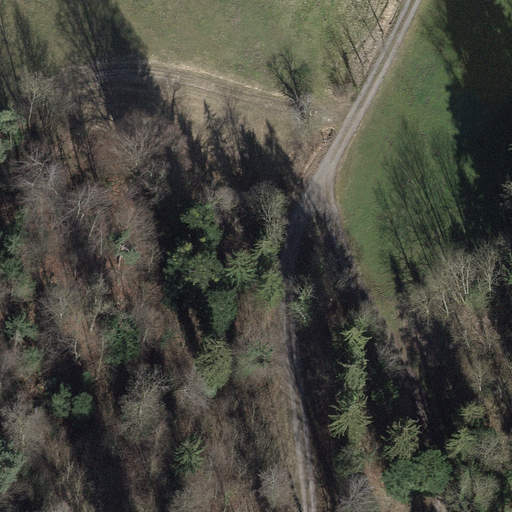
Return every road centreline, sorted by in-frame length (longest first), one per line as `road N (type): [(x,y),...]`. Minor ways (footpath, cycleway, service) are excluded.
road 1 (track): [(415,0),(315,188),(279,292),(302,511)]
road 2 (track): [(332,156),(264,100),(122,75),(28,135),(0,169)]
road 3 (track): [(315,188),(373,321),(411,382),(436,457),(438,511)]
